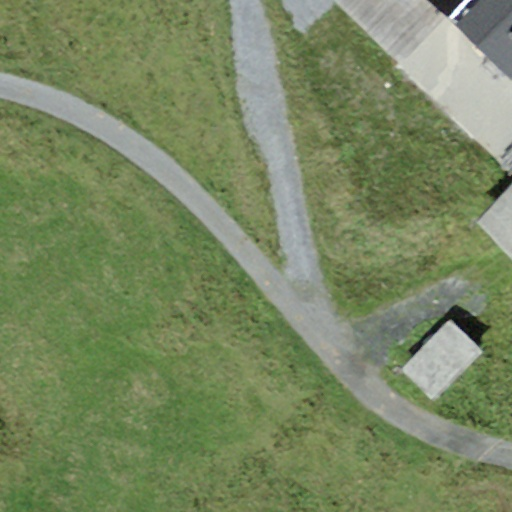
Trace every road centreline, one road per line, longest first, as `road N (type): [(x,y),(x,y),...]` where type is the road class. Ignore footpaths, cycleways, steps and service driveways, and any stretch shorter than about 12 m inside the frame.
road 1 (track): [(0,87),(43,99),(158,163),(391,410),(511,457)]
road 2 (track): [(318,330),(280,167),(268,0)]
